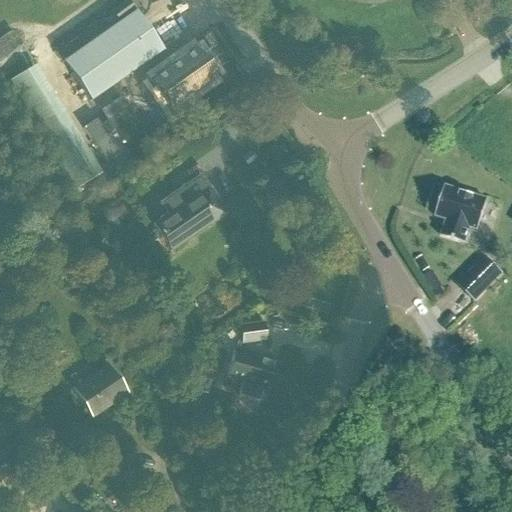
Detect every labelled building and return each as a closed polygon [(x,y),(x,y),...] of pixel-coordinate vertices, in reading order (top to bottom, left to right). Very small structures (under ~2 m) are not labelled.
[(116,21),(131,10),(125,1),(110,12),(116,21)] [(54,52),(69,74),(88,101),(160,51),(133,11),(115,24),(110,16),(103,21),(102,19),(54,52)] [(22,22),(0,31),(0,56),(2,61),(33,46),(22,22)] [(195,47),(148,80),(169,109),(216,76),(195,47)] [(0,101),(59,198),(97,174),(31,66),(0,85),(0,101)] [(164,217),(153,225),(170,251),(225,213),(208,187),(206,189),(198,177),(156,205),(164,217)] [(434,217),(445,221),(440,237),(464,245),(469,229),(476,231),(486,201),(443,187),(434,217)] [(484,257),(456,285),(473,302),(501,274),(484,257)] [(240,342),(264,339),(262,323),(238,326),(240,342)] [(184,331),(171,338),(179,351),(192,344),(184,331)] [(43,348),(27,359),(40,378),(56,367),(43,348)] [(234,351),(224,385),(238,390),(237,395),(258,401),(261,391),(264,392),(273,362),(234,351)] [(90,418),(125,394),(106,367),(71,390),(90,418)] [(108,472),(123,496),(140,485),(125,461),(108,472)] [(147,511),(141,503),(127,511),(147,511)]
